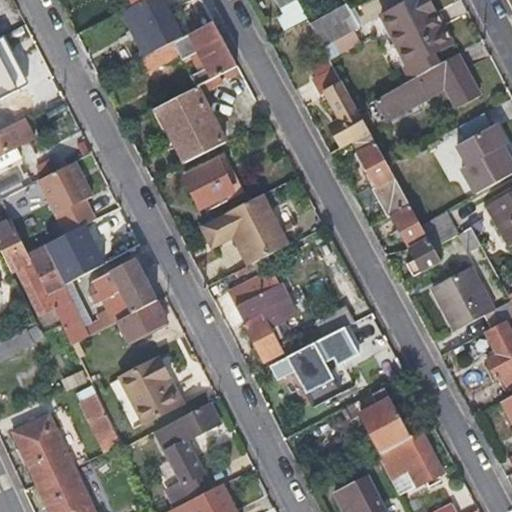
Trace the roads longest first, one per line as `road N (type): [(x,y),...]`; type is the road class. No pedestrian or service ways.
road 1 (residential): [(220,0),(499,511)]
road 2 (residential): [(36,0),(298,511)]
